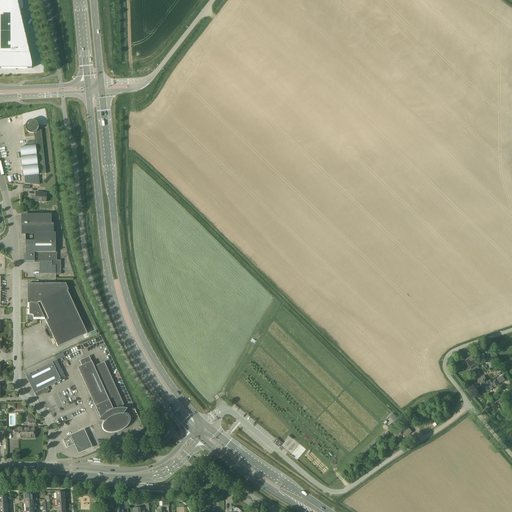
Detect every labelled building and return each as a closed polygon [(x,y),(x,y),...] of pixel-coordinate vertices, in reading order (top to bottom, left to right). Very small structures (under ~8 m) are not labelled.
[(0,0),(0,68),(32,68),(32,64),(18,4),(22,3),(23,2),(22,0),(0,0)] [(41,126),(39,126),(39,125),(38,124),(38,123),(37,123),(37,122),(36,122),(36,121),(35,121),(34,121),(34,120),(33,120),(32,120),(31,120),(30,120),(30,121),(29,121),(28,121),(28,122),(27,122),(27,123),(26,123),(26,124),(26,125),(26,126),(26,127),(26,128),(26,129),(26,130),(27,131),(28,132),(29,133),(30,133),(31,133),(32,133),(33,133),(34,133),(35,145),(20,147),(23,176),(46,174),(41,126)] [(47,194),(43,193),(43,192),(36,192),(35,201),(46,202),(47,194)] [(25,234),(34,234),(34,240),(25,240),(25,262),(39,262),(39,274),(60,274),(59,261),(56,261),(55,243),(54,243),(54,234),(51,234),(51,224),(49,224),(49,215),(23,215),(23,234),(25,234)] [(45,319),(48,325),(44,326),(44,328),(50,340),(54,338),(58,347),(87,333),(67,290),(68,289),(66,283),(27,284),(27,303),(28,303),(28,319),(45,319)] [(36,397),(42,394),(44,393),(46,394),(47,393),(48,391),(49,391),(48,387),(61,380),(57,371),(61,369),(57,360),(65,356),(63,352),(55,357),(56,360),(25,376),(34,393),(36,397)] [(103,364),(94,368),(89,356),(80,360),(82,366),(78,367),(81,375),(93,401),(92,401),(93,402),(96,409),(96,408),(101,418),(100,420),(105,421),(104,422),(103,423),(103,425),(103,426),(103,427),(103,429),(104,430),(105,431),(106,432),(107,432),(109,432),(110,432),(111,432),(113,432),(114,432),(116,432),(118,431),(119,430),(121,430),(123,428),(124,428),(125,427),(126,426),(127,425),(128,424),(129,422),(129,421),(129,420),(129,418),(129,417),(128,416),(127,415),(126,414),(125,414),(123,413),(123,412),(125,410),(126,409),(124,409),(122,405),(119,398),(115,389),(103,364)] [(471,371),(478,366),(472,357),(465,361),(471,371)] [(499,385),(496,380),(491,383),(490,380),(488,382),(485,378),(482,381),(481,379),(477,381),(482,390),(485,388),(487,392),(499,385)] [(28,421),(28,427),(36,426),(36,421),(34,421),(34,418),(31,414),(29,414),(29,421),(28,421)] [(399,432),(404,438),(412,432),(407,426),(399,432)] [(25,428),(20,428),(13,428),(14,438),(17,438),(28,438),(28,437),(30,437),(30,438),(34,438),(34,429),(26,429),(25,428)] [(75,444),(74,444),(78,453),(92,447),(84,429),(70,435),(70,436),(72,436),(75,444)] [(70,436),(63,440),(66,448),(74,444),(75,444),(72,436),(70,436)] [(278,447),(281,443),(276,439),(273,443),(278,447)] [(169,506),(168,501),(162,501),(163,506),(165,506),(165,510),(158,510),(157,511),(168,511),(168,506),(169,506)]
